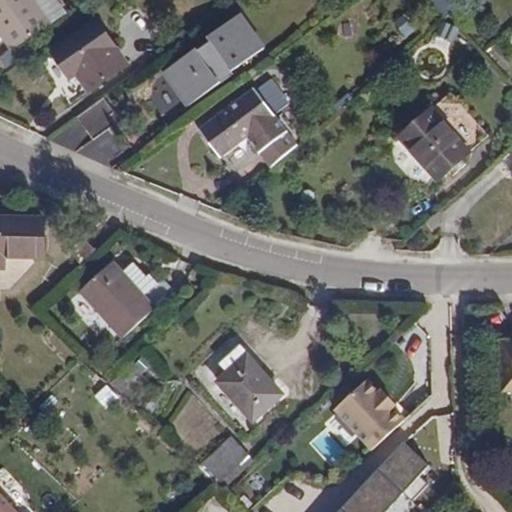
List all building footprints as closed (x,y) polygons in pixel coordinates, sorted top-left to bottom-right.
[(0,0),(0,33),(13,51),(48,26),(31,0),(0,0)] [(31,0),(48,26),(67,13),(57,0),(31,0)] [(265,48),(240,14),(207,37),(211,42),(197,53),(194,49),(164,72),(188,106),(221,83),(217,78),(230,68),(232,71),(265,48)] [(128,64),(99,21),(52,52),(70,78),(76,74),(87,91),(128,64)] [(248,138),(269,168),(296,145),(254,89),(198,129),(220,159),(248,138)] [(432,109),(470,152),(488,136),(451,93),(432,109)] [(111,96),(78,121),(93,141),(114,126),(108,117),(120,109),(111,96)] [(436,182),(470,152),(432,109),(399,138),(436,182)] [(0,267),(3,268),(5,257),(44,258),(44,219),(0,217),(0,267)] [(80,264),(95,251),(83,238),(68,250),(80,264)] [(154,310),(112,263),(80,291),(123,338),(154,310)] [(511,340),(502,341),(504,390),(511,389),(511,340)] [(229,374),(249,356),(240,345),(219,363),(229,374)] [(153,364),(145,356),(134,366),(142,374),(153,364)] [(283,393),(249,356),(229,374),(219,383),(252,421),(283,393)] [(109,383),(120,394),(131,385),(119,373),(109,383)] [(376,390),(370,383),(339,413),(375,450),(404,421),(392,409),(397,404),(380,387),(376,390)] [(104,408),(117,398),(107,385),(94,395),(104,408)] [(163,393),(157,390),(148,404),(146,403),(141,410),(150,416),(163,393)] [(202,464),(218,481),(246,456),(230,439),(202,464)] [(405,442),(378,471),(403,493),(420,476),(429,465),(405,442)] [(218,481),(217,482),(225,489),(253,463),(246,456),(218,481)] [(378,471),(340,510),(342,511),(384,511),(403,493),(378,471)] [(420,476),(403,493),(413,503),(429,485),(420,476)] [(0,511),(20,511),(0,490),(0,511)]
